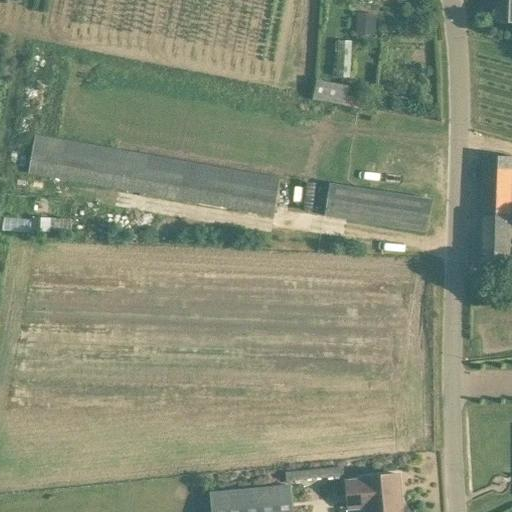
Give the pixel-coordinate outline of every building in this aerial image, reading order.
[(511,23),(511,0),(493,0),(492,23),(511,23)] [(375,14),(357,13),(356,35),(374,36),(375,14)] [(339,76),(352,76),(353,40),(340,40),(339,76)] [(348,86),(317,80),(313,99),(344,105),(348,86)] [(274,216),(281,179),(36,136),(30,173),(274,216)] [(510,270),(511,205),(511,156),(483,156),(481,216),(479,269),(510,270)] [(325,216),(427,232),(433,200),(330,185),(329,188),(325,212),(325,216)] [(316,211),(325,212),(329,188),(319,187),(316,211)] [(31,218),(31,231),(51,232),(51,218),(31,218)] [(364,511),(401,511),(398,474),(362,479),(362,483),(345,485),(347,511),(364,510),(364,511)] [(211,511),(292,511),(290,488),(210,495),(211,511)]
